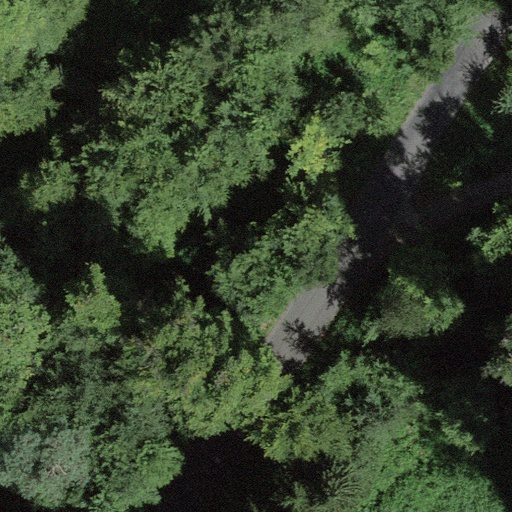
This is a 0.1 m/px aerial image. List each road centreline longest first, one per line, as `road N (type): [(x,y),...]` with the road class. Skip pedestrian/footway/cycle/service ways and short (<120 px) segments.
road 1 (unclassified): [(181,511),(510,0)]
road 2 (track): [(379,208),(511,183)]
